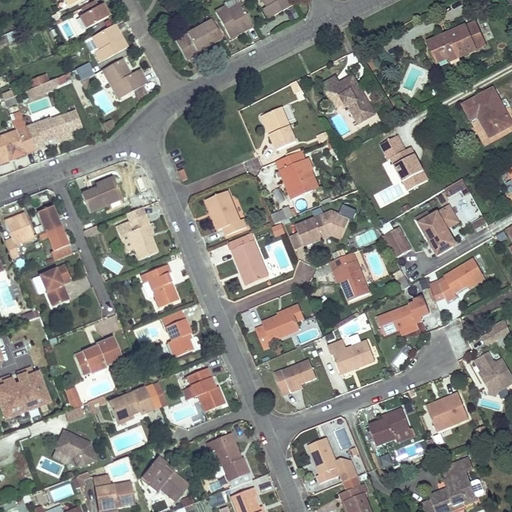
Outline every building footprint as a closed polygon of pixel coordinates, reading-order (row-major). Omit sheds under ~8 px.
[(262,0),(266,6),(262,8),(268,19),(295,4),(292,0),(262,0)] [(94,1),(80,8),(83,14),(78,16),(85,28),(109,15),(106,9),(103,10),(100,4),(96,6),(94,1)] [(225,6),(214,11),(229,38),(244,30),(242,27),(244,25),(247,29),(252,26),(241,4),(240,2),(232,6),(227,9),(225,6)] [(210,21),(175,40),(186,59),(197,53),(196,51),(211,43),(220,39),(210,21)] [(475,22),(427,43),(437,66),(450,60),(452,66),(460,62),(458,60),(476,52),(475,49),(485,45),(475,22)] [(114,25),(90,37),(97,50),(93,52),(99,62),(126,47),(118,33),(115,35),(114,32),(117,31),(114,25)] [(211,43),(196,51),(197,53),(212,46),(211,43)] [(122,59),(101,70),(118,99),(133,91),(146,83),(138,69),(130,74),(122,59)] [(74,70),(80,82),(94,75),(89,63),(74,70)] [(33,88),(48,81),(44,74),(30,81),(33,88)] [(374,113),(352,76),(338,84),(325,92),(331,103),(337,99),(340,104),(342,102),(346,108),(348,106),(358,123),(374,113)] [(334,77),(321,85),(325,92),(338,84),(334,77)] [(56,78),(51,80),(53,87),(59,84),(56,78)] [(48,81),(33,88),(36,95),(53,87),(51,80),(48,81)] [(297,82),(291,85),(295,95),(301,92),(297,82)] [(146,83),(133,91),(137,99),(150,91),(146,83)] [(493,88),(463,105),(471,119),(478,116),(490,137),(511,125),(511,122),(507,113),(504,115),(501,111),(504,109),(493,88)] [(14,96),(5,100),(7,105),(16,101),(14,96)] [(337,99),(331,103),(334,107),(340,104),(337,99)] [(281,109),(262,117),(276,151),(295,143),(281,109)] [(51,118),(25,127),(33,151),(43,147),(41,141),(55,135),(56,138),(70,132),(70,131),(81,127),(75,111),(64,115),(51,120),(51,118)] [(33,151),(25,127),(22,118),(13,121),(16,130),(0,136),(1,139),(0,138),(0,157),(8,155),(10,160),(23,154),(33,151)] [(477,134),(482,132),(477,121),(472,123),(477,134)] [(70,132),(56,138),(58,142),(72,137),(70,132)] [(326,133),(317,136),(320,144),(329,140),(326,133)] [(388,161),(392,159),(409,192),(429,181),(411,148),(405,151),(398,138),(380,147),(388,161)] [(336,154),(332,145),(328,146),(331,155),(336,154)] [(302,152),(276,163),(279,171),(281,172),(283,176),(288,181),(284,182),(291,201),(316,191),(308,172),(311,171),(314,170),(309,159),(306,160),(302,152)] [(8,155),(0,157),(0,163),(10,160),(8,155)] [(191,168),(184,171),(187,180),(194,177),(191,168)] [(182,170),(177,172),(181,181),(186,179),(182,170)] [(284,182),(288,181),(283,176),(281,172),(279,171),(284,182)] [(316,191),(319,190),(311,171),(308,172),(316,191)] [(112,177),(95,184),(96,187),(113,180),(112,177)] [(96,187),(81,193),(89,212),(121,199),(113,180),(96,187)] [(462,181),(445,191),(449,198),(461,191),(465,197),(470,194),(462,181)] [(228,193),(209,201),(215,215),(212,216),(218,231),(223,229),(226,236),(246,227),(243,220),(239,221),(228,193)] [(209,201),(206,202),(212,216),(215,215),(209,201)] [(411,209),(409,205),(402,209),(404,213),(411,209)] [(60,225),(52,206),(36,213),(44,232),(60,225)] [(150,225),(143,207),(126,214),(129,221),(117,226),(128,252),(136,249),(140,259),(159,252),(153,237),(148,226),(150,225)] [(430,218),(419,224),(418,224),(437,259),(457,248),(447,230),(459,224),(450,207),(430,218)] [(416,218),(419,224),(430,218),(426,211),(416,218)] [(331,212),(296,227),(299,234),(290,237),(295,251),(304,247),(305,248),(323,240),(321,237),(326,234),(331,237),(334,238),(343,217),(331,212)] [(24,213),(4,220),(11,239),(4,242),(11,259),(19,256),(15,246),(33,239),(24,213)] [(348,219),(343,217),(334,238),(340,240),(348,219)] [(67,245),(60,225),(44,232),(37,235),(38,239),(46,236),(52,251),(67,245)] [(275,239),(285,234),(280,225),(271,229),(275,239)] [(398,226),(382,234),(385,240),(394,256),(410,248),(398,226)] [(86,238),(97,234),(95,228),(84,232),(86,238)] [(371,230),(355,236),(358,245),(374,240),(371,230)] [(250,235),(228,244),(240,273),(243,272),(249,286),(268,278),(250,235)] [(52,251),(50,252),(54,261),(71,254),(67,245),(52,251)] [(353,252),(330,262),(334,270),(337,269),(342,281),(349,301),(369,292),(353,252)] [(456,298),(453,292),(467,284),(483,275),(474,259),(444,276),(447,281),(439,285),(444,300),(446,304),(456,298)] [(178,299),(168,273),(171,272),(168,264),(155,269),(141,275),(144,283),(149,281),(159,307),(178,299)] [(65,265),(38,277),(54,312),(68,305),(60,286),(64,286),(62,281),(70,277),(65,265)] [(337,269),(334,270),(338,282),(342,281),(337,269)] [(243,272),(240,273),(246,287),(249,286),(243,272)] [(468,288),(485,278),(483,275),(467,284),(468,288)] [(438,280),(439,285),(447,281),(444,276),(438,280)] [(399,281),(404,288),(409,285),(405,277),(399,281)] [(438,280),(429,285),(436,303),(444,300),(439,285),(438,280)] [(64,286),(60,286),(68,305),(71,304),(64,286)] [(409,305),(378,318),(384,335),(416,322),(415,321),(430,315),(423,298),(414,302),(414,303),(409,305)] [(300,304),(278,313),(279,316),(293,311),(298,323),(306,319),(300,304)] [(181,310),(162,317),(166,327),(185,319),(181,310)] [(279,316),(263,323),(264,327),(257,330),(265,349),(272,346),(270,341),(301,329),(298,323),(293,311),(279,316)] [(34,319),(32,313),(21,316),(23,323),(28,321),(34,319)] [(185,319),(166,327),(172,341),(169,342),(175,357),(193,349),(189,339),(187,335),(190,334),(193,332),(187,318),(185,319)] [(511,339),(504,319),(480,334),(490,352),(511,339)] [(122,359),(113,337),(95,345),(96,347),(81,352),(84,360),(78,364),(82,375),(89,372),(90,373),(106,367),(105,365),(122,359)] [(342,340),(328,346),(331,355),(333,354),(340,371),(352,366),(353,368),(374,360),(366,340),(345,348),(342,340)] [(457,345),(457,354),(471,354),(471,345),(457,345)] [(81,352),(74,356),(78,364),(84,360),(81,352)] [(488,354),(475,361),(481,372),(480,373),(490,391),(496,392),(511,383),(511,378),(502,361),(489,367),(488,364),(492,361),(488,354)] [(309,360),(274,373),(283,395),(291,392),(290,388),(301,384),(316,378),(309,360)] [(216,388),(208,369),(188,377),(192,387),(185,390),(189,400),(197,397),(200,396),(206,412),(226,404),(219,387),(216,388)] [(43,371),(0,386),(0,398),(7,418),(54,401),(43,371)] [(152,383),(153,384),(110,402),(118,421),(133,415),(141,411),(143,415),(167,405),(158,381),(152,383)] [(438,400),(428,403),(437,428),(468,417),(458,392),(441,398),(443,403),(440,404),(438,400)] [(85,417),(81,407),(65,413),(68,423),(85,417)] [(412,428),(410,429),(402,409),(385,415),(387,419),(384,420),(368,426),(376,446),(395,438),(397,443),(415,436),(412,428)] [(133,415),(118,421),(119,424),(135,418),(133,415)] [(476,429),(480,439),(488,436),(484,426),(476,429)] [(96,460),(90,443),(69,433),(61,436),(55,448),(74,457),(77,467),(96,460)] [(242,459),(232,434),(228,436),(238,461),(242,459)] [(238,461),(228,436),(209,443),(213,453),(204,457),(211,473),(222,468),(224,467),(232,487),(253,479),(244,458),(242,459),(238,461)] [(480,439),(476,440),(478,446),(491,441),(488,436),(480,439)] [(432,437),(428,439),(434,456),(439,455),(432,437)] [(357,477),(351,462),(339,460),(336,462),(327,439),(308,446),(320,475),(316,476),(319,484),(340,476),(343,483),(357,477)] [(360,454),(357,447),(351,449),(354,456),(360,454)] [(374,450),(371,452),(377,468),(381,467),(374,450)] [(168,463),(159,456),(144,476),(152,482),(151,483),(149,485),(158,492),(160,490),(177,503),(191,485),(176,473),(174,476),(164,468),(166,465),(168,463)] [(469,460),(457,463),(460,473),(472,470),(469,460)] [(176,473),(166,465),(164,468),(174,476),(176,473)] [(466,472),(444,480),(447,489),(448,492),(441,494),(440,491),(430,495),(432,500),(423,504),(425,511),(438,511),(447,509),(444,502),(451,499),(452,503),(462,500),(463,503),(476,498),(466,472)] [(88,473),(77,477),(81,488),(86,485),(84,480),(90,478),(88,473)] [(93,477),(99,511),(136,505),(132,482),(111,486),(109,475),(93,477)] [(77,477),(72,479),(76,489),(81,488),(77,477)] [(346,492),(339,494),(342,502),(345,501),(349,511),(370,511),(363,494),(368,492),(365,484),(361,486),(357,477),(343,483),(346,492)] [(255,488),(232,497),(237,511),(263,511),(262,508),(257,496),(258,496),(255,488)] [(212,507),(226,502),(222,493),(209,498),(212,507)] [(184,507),(194,503),(192,496),(181,500),(184,507)] [(451,499),(444,502),(447,509),(463,503),(462,500),(452,503),(451,499)]
